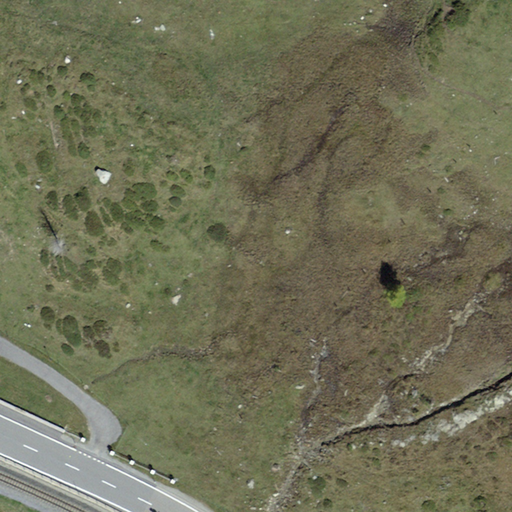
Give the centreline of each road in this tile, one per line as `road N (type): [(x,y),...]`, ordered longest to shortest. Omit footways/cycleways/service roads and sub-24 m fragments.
road 1 (track): [(0,344),(59,380),(101,421),(102,447),(90,474)]
road 2 (primary): [(165,511),(0,433)]
